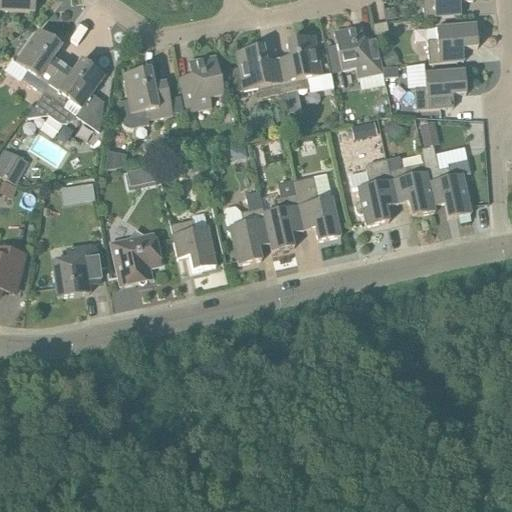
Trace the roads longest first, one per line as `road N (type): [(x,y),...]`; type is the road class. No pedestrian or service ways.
road 1 (residential): [(500,250),(80,345),(0,344)]
road 2 (residential): [(500,250),(491,113),(509,94),(502,0)]
road 3 (residential): [(236,25),(156,41),(98,0)]
